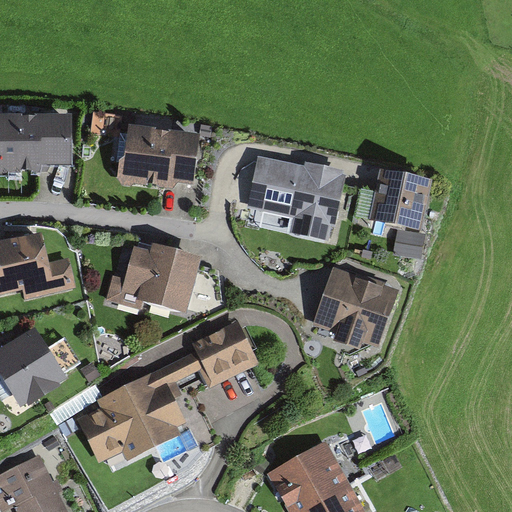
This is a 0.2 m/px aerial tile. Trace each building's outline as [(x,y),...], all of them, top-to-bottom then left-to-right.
[(52,178),(52,170),(85,169),(85,121),(52,122),(2,122),(3,179),(52,178)] [(206,145),(176,141),(128,135),(122,184),(182,191),(183,186),(201,188),(206,145)] [(307,163),(306,169),(258,159),(247,209),(294,219),(292,229),(331,238),(335,217),(341,219),(351,175),(346,174),(347,171),(307,163)] [(380,171),(371,221),(423,230),(432,179),(380,171)] [(0,302),(28,296),(30,302),(85,291),(79,263),(60,267),(54,239),(0,250),(0,302)] [(196,320),(198,314),(215,319),(226,279),(208,274),(211,263),(144,245),(133,286),(115,281),(109,305),(146,316),(149,307),(196,320)] [(335,269),(315,323),(385,348),(404,294),(335,269)] [(193,351),(196,357),(98,403),(102,412),(82,421),(102,466),(125,455),(128,462),(180,437),(177,429),(189,423),(171,387),(202,373),(210,391),(261,367),(242,328),(193,351)] [(0,365),(0,381),(21,416),(74,384),(46,338),(0,365)] [(276,478),(295,511),(370,511),(334,447),(276,478)] [(0,477),(0,511),(6,511),(11,510),(12,511),(67,511),(41,458),(0,477)]
